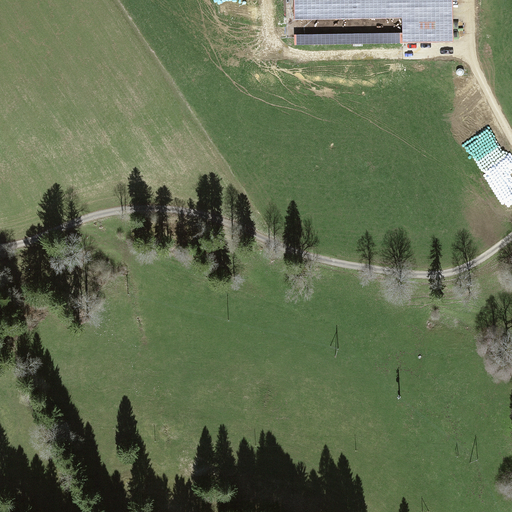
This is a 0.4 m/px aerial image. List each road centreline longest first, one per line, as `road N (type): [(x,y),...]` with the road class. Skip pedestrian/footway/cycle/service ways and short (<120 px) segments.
road 1 (track): [(0,250),(121,213),(149,213),(324,264),(432,276),(479,262),(511,239)]
road 2 (track): [(466,0),(472,57),(511,134)]
